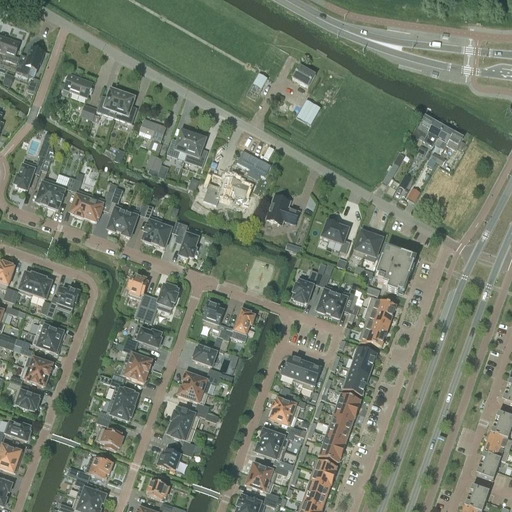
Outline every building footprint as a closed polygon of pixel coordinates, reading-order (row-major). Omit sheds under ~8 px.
[(20,45),(0,38),(0,54),(6,57),(4,62),(17,67),(19,61),(15,59),(20,45)] [(37,73),(40,66),(45,54),(31,49),(27,59),(21,57),(19,61),(17,67),(15,74),(34,80),(36,73),(37,73)] [(308,91),(315,77),(299,68),(292,82),(308,91)] [(267,80),(258,75),(246,97),(255,102),(267,80)] [(87,100),(92,85),(69,77),(64,92),(87,100)] [(116,114),(122,96),(119,95),(120,92),(111,89),(106,103),(101,101),(96,114),(108,118),(110,112),(116,114)] [(122,96),(116,114),(122,117),(120,122),(132,126),(136,114),(131,112),(136,98),(127,95),(126,97),(122,96)] [(306,102),(296,119),(310,128),(320,110),(306,102)] [(97,111),(85,107),(81,118),(92,123),(97,111)] [(417,131),(413,138),(422,144),(424,141),(434,123),(424,118),(423,121),(417,131)] [(144,122),(138,137),(151,142),(147,152),(158,156),(161,147),(160,146),(160,145),(165,130),(144,122)] [(424,141),(422,144),(432,149),(434,147),(436,142),(444,129),(434,123),(424,141)] [(436,142),(434,147),(440,150),(442,145),(446,147),(453,134),(444,129),(436,142)] [(187,157),(194,137),(190,136),(191,134),(182,131),(176,146),(171,145),(167,157),(177,161),(179,154),(187,157)] [(453,134),(446,147),(456,153),(461,143),(463,140),(453,134)] [(194,137),(187,157),(193,159),(191,166),(202,169),(206,157),(201,155),(206,140),(197,136),(197,138),(194,137)] [(423,157),(426,152),(420,148),(417,154),(423,157)] [(436,164),(439,159),(433,156),(430,161),(436,164)] [(41,172),(45,161),(39,158),(36,167),(24,163),(19,179),(17,178),(14,187),(18,188),(18,190),(22,192),(27,193),(33,175),(39,177),(41,172)] [(150,158),(146,169),(149,170),(148,175),(157,179),(158,174),(158,173),(162,162),(150,158)] [(250,158),(244,169),(271,184),(277,173),(250,158)] [(439,159),(436,164),(442,168),(445,163),(439,159)] [(51,163),(45,161),(41,172),(46,174),(51,163)] [(399,168),(393,165),(381,184),(387,187),(399,168)] [(207,192),(203,203),(215,208),(219,199),(233,204),(233,203),(247,208),(250,200),(245,199),(248,189),(232,184),(233,182),(225,179),(223,186),(217,184),(215,189),(208,186),(206,192),(207,192)] [(71,193),(75,182),(69,180),(66,189),(55,185),(46,209),(55,212),(57,213),(60,206),(62,201),(62,200),(65,191),(71,193)] [(46,209),(55,185),(44,181),(35,205),(42,207),(42,208),(45,209),(46,209)] [(71,193),(77,195),(70,215),(74,217),(74,218),(83,221),(83,220),(91,198),(78,193),(81,184),(75,182),(71,193)] [(128,210),(117,207),(122,193),(116,191),(115,190),(114,195),(109,207),(107,215),(113,217),(107,232),(115,235),(116,233),(119,235),(127,210),(128,210)] [(411,203),(414,205),(419,195),(412,191),(407,200),(411,203)] [(109,207),(114,195),(108,193),(105,202),(91,198),(83,220),(96,225),(98,220),(98,221),(102,211),(101,211),(103,205),(109,207)] [(290,204),(274,198),(266,222),(281,227),(283,223),(294,227),(299,214),(292,212),(287,211),(290,204)] [(144,219),(148,207),(142,205),(139,214),(128,211),(128,210),(127,210),(119,235),(122,236),(122,237),(130,240),(138,217),(144,219)] [(144,219),(150,221),(147,228),(144,236),(142,243),(152,246),(152,247),(153,247),(160,227),(162,223),(150,219),(154,209),(148,207),(144,219)] [(326,223),(320,240),(341,247),(339,253),(345,255),(349,244),(345,242),(349,231),(326,223)] [(181,226),(176,224),(171,236),(177,238),(181,226)] [(183,240),(187,228),(181,226),(177,238),(183,240)] [(160,227),(153,247),(156,248),(158,249),(158,248),(164,251),(171,231),(160,227)] [(371,238),(369,237),(368,236),(368,235),(361,232),(353,258),(363,261),(371,238)] [(193,261),(196,252),(194,251),(199,239),(187,234),(179,258),(187,261),(188,259),(193,261)] [(375,239),(374,238),(371,238),(363,261),(374,265),(382,240),(376,237),(375,239)] [(385,251),(375,279),(379,280),(377,284),(388,288),(387,290),(386,293),(397,297),(398,294),(403,295),(408,283),(406,282),(407,279),(409,279),(414,266),(410,265),(412,260),(401,256),(401,257),(385,251)] [(8,304),(13,292),(7,290),(14,270),(11,269),(12,268),(3,265),(2,266),(0,265),(0,291),(6,293),(3,302),(8,304)] [(311,273),(308,282),(301,279),(300,279),(297,289),(295,288),(293,296),(294,297),(292,302),(295,303),(294,304),(303,307),(304,306),(306,307),(313,287),(319,289),(323,277),(317,275),(311,273)] [(32,297),(39,278),(31,276),(31,277),(25,275),(18,294),(13,292),(8,304),(14,306),(18,295),(32,299),(33,297),(32,297)] [(332,307),(337,292),(326,288),(329,279),(323,277),(319,289),(325,291),(316,314),(324,317),(325,315),(328,316),(332,307)] [(39,278),(32,297),(33,297),(45,302),(51,285),(45,283),(46,281),(39,278)] [(150,302),(144,300),(143,299),(147,286),(145,285),(146,282),(135,278),(134,279),(131,278),(127,290),(130,291),(128,298),(141,303),(138,311),(140,312),(146,314),(150,302)] [(354,288),(351,287),(348,296),(337,292),(332,307),(328,316),(332,317),(331,319),(339,322),(347,299),(353,301),(354,299),(357,289),(354,288)] [(163,288),(155,311),(170,316),(173,306),(174,307),(177,298),(176,298),(178,293),(175,292),(176,291),(166,288),(166,289),(163,288)] [(368,289),(366,295),(377,299),(380,293),(368,289)] [(76,305),(80,295),(68,291),(67,293),(62,291),(58,301),(53,299),(50,306),(46,317),(46,318),(52,321),(56,311),(71,316),(74,305),(76,305)] [(371,300),(367,310),(391,319),(393,314),(392,313),(394,308),(388,306),(371,300)] [(152,316),(156,304),(150,302),(146,314),(152,316)] [(50,306),(44,304),(40,315),(46,317),(50,306)] [(217,333),(224,314),(218,312),(219,309),(208,305),(204,316),(205,316),(201,327),(217,333)] [(0,324),(4,326),(8,316),(17,319),(19,313),(7,309),(5,314),(0,312),(0,324)] [(366,321),(387,329),(388,325),(389,325),(391,319),(367,310),(365,316),(363,322),(365,323),(366,321)] [(241,312),(234,333),(245,337),(249,327),(251,327),(254,319),(249,317),(250,315),(241,312)] [(36,337),(59,345),(61,341),(62,342),(65,335),(47,329),(49,324),(41,321),(39,327),(36,337)] [(387,329),(366,321),(365,323),(362,331),(384,339),(387,333),(385,332),(387,329)] [(0,336),(4,326),(0,324),(0,342),(7,345),(10,339),(0,336)] [(222,341),(226,329),(221,327),(216,339),(222,341)] [(222,341),(228,343),(232,331),(226,329),(222,341)] [(127,339),(124,347),(135,351),(138,344),(158,351),(161,342),(159,341),(161,337),(152,333),(151,335),(141,331),(136,330),(132,341),(127,339)] [(384,339),(362,331),(358,342),(361,343),(360,345),(369,348),(370,346),(379,349),(381,345),(382,346),(384,339)] [(58,349),(59,345),(36,337),(32,348),(57,356),(59,350),(58,349)] [(17,341),(14,347),(21,349),(28,352),(30,345),(17,341)] [(14,347),(7,345),(0,342),(0,348),(12,353),(14,347)] [(124,347),(122,353),(127,355),(123,366),(148,375),(149,370),(151,363),(133,357),(135,351),(124,347)] [(356,350),(352,361),(354,361),(372,367),(372,368),(374,362),(373,361),(374,358),(375,358),(376,357),(367,354),(367,352),(359,348),(358,351),(356,350)] [(21,349),(19,355),(31,360),(33,354),(28,352),(21,349)] [(193,363),(211,370),(216,355),(198,349),(197,352),(196,351),(193,360),(194,361),(193,363)] [(29,371),(49,378),(50,376),(50,374),(50,373),(52,367),(33,360),(29,371)] [(300,363),(294,361),(293,363),(290,362),(291,360),(289,360),(286,369),(284,368),(281,377),(290,380),(293,381),(293,382),(300,363)] [(351,371),(368,378),(369,377),(368,376),(368,377),(367,376),(369,373),(370,374),(372,368),(372,367),(354,361),(351,371)] [(310,367),(309,367),(309,368),(305,367),(306,366),(303,365),(300,364),(300,363),(293,382),(293,381),(292,384),(296,385),(302,387),(303,387),(310,367)] [(114,375),(111,381),(123,385),(125,379),(129,380),(128,381),(136,384),(136,383),(143,386),(144,383),(145,384),(148,375),(123,366),(119,377),(114,375)] [(317,380),(320,371),(314,369),(314,370),(310,369),(310,368),(311,368),(310,367),(303,387),(302,387),(301,390),(312,394),(317,380)] [(37,387),(44,389),(45,387),(46,387),(49,378),(29,371),(24,370),(20,381),(29,384),(37,387)] [(349,370),(345,381),(347,382),(365,388),(365,387),(367,382),(366,381),(367,378),(368,378),(367,378),(368,379),(368,378),(351,371),(349,370)] [(219,381),(221,375),(209,371),(207,377),(219,381)] [(207,396),(211,385),(217,387),(219,381),(207,377),(205,383),(185,375),(182,384),(184,384),(183,387),(207,396)] [(21,388),(23,382),(11,378),(9,383),(21,388)] [(111,381),(109,387),(115,389),(110,402),(133,410),(138,398),(133,396),(134,395),(124,392),(124,393),(121,392),(123,385),(111,381)] [(345,381),(341,391),(361,398),(362,397),(360,396),(361,393),(363,394),(365,388),(347,382),(345,381)] [(28,414),(29,413),(34,414),(34,412),(36,412),(39,403),(38,403),(39,400),(26,396),(29,390),(21,388),(9,383),(7,390),(16,393),(11,406),(20,410),(20,411),(27,414),(28,414)] [(511,384),(509,383),(501,404),(511,407),(511,384)] [(195,411),(207,415),(209,409),(203,407),(207,396),(183,387),(182,391),(180,390),(177,398),(197,405),(195,411)] [(281,392),(280,396),(287,398),(288,395),(290,392),(282,389),(281,392)] [(335,407),(357,414),(359,408),(358,408),(359,403),(339,396),(335,407)] [(100,414),(98,420),(110,424),(112,418),(128,424),(130,420),(134,411),(133,410),(110,402),(106,416),(100,414)] [(274,404),(271,411),(272,412),(294,419),(294,420),(296,421),(300,410),(303,411),(305,405),(299,403),(297,408),(278,402),(277,405),(274,404)] [(357,414),(335,407),(332,417),(352,424),(353,420),(354,421),(357,414)] [(195,411),(193,416),(176,411),(175,415),(174,415),(171,424),(172,424),(194,432),(199,419),(205,421),(207,415),(195,411)] [(272,412),(270,419),(271,419),(270,422),(290,429),(288,435),(294,437),(300,439),(302,433),(290,429),(294,420),(294,419),(272,412)] [(511,420),(497,415),(490,436),(507,442),(511,428),(511,420)] [(352,424),(332,417),(328,427),(348,434),(349,433),(350,432),(351,430),(350,428),(352,424)] [(98,420),(96,425),(107,430),(110,424),(98,420)] [(0,434),(0,440),(2,441),(4,436),(27,444),(30,435),(28,434),(30,430),(21,427),(20,428),(8,424),(4,435),(0,434)] [(193,453),(195,448),(190,446),(194,432),(172,424),(167,437),(171,439),(180,443),(181,442),(184,443),(181,449),(193,453)] [(348,434),(328,427),(325,437),(345,444),(346,440),(348,439),(349,437),(348,435),(348,434)] [(101,429),(96,443),(106,446),(105,450),(116,454),(117,450),(119,451),(123,440),(119,439),(120,436),(101,429)] [(263,432),(260,440),(262,441),(261,444),(270,447),(285,452),(289,442),(292,443),(292,441),(294,437),(288,435),(286,440),(263,432)] [(490,436),(486,446),(504,452),(507,442),(490,436)] [(345,444),(325,437),(321,447),(342,455),(345,449),(343,448),(345,444)] [(0,440),(0,458),(17,465),(18,461),(20,461),(22,455),(0,446),(2,441),(0,440)] [(258,447),(255,455),(278,463),(276,468),(288,473),(290,467),(281,464),(285,452),(270,447),(261,444),(259,447),(258,447)] [(486,446),(483,456),(500,462),(504,452),(486,446)] [(342,455),(321,447),(317,458),(337,465),(339,461),(340,461),(342,455)] [(181,449),(179,455),(191,459),(193,453),(181,449)] [(174,473),(180,457),(166,452),(164,458),(161,457),(157,468),(168,472),(168,471),(174,473)] [(500,462),(483,456),(475,477),(493,483),(500,462)] [(0,470),(15,476),(17,469),(15,468),(17,465),(0,458),(0,470)] [(76,480),(88,484),(90,478),(103,482),(105,477),(108,478),(112,466),(101,462),(101,464),(90,460),(84,475),(79,473),(76,480)] [(316,463),(313,474),(324,478),(333,481),(335,475),(334,474),(336,470),(326,467),(316,463)] [(251,473),(249,477),(273,485),(276,475),(286,478),(288,473),(276,468),(274,474),(252,466),(249,473),(251,473)] [(313,474),(309,484),(319,488),(328,491),(330,487),(331,487),(333,481),(324,478),(313,474)] [(246,480),(244,487),(267,495),(265,500),(276,504),(278,499),(269,495),(273,485),(249,477),(248,481),(246,480)] [(75,500),(100,509),(101,506),(103,506),(106,498),(86,491),(88,484),(76,480),(74,487),(79,489),(75,500)] [(164,504),(168,490),(163,488),(165,485),(153,481),(152,484),(150,484),(146,494),(150,496),(149,498),(164,504)] [(0,495),(6,498),(7,494),(9,495),(12,487),(0,482),(0,495)] [(309,484),(305,495),(315,498),(325,501),(325,500),(327,499),(327,497),(327,495),(328,491),(319,488),(309,484)] [(471,488),(468,498),(464,509),(473,511),(482,511),(489,495),(471,488)] [(305,495),(302,504),(312,508),(321,511),(323,507),(324,506),(325,504),(324,502),(325,501),(315,498),(305,495)] [(239,504),(237,509),(244,511),(263,511),(265,507),(274,510),(276,504),(265,500),(263,506),(241,498),(239,505),(239,504)] [(98,511),(100,509),(75,500),(72,510),(60,506),(57,511),(98,511)]
